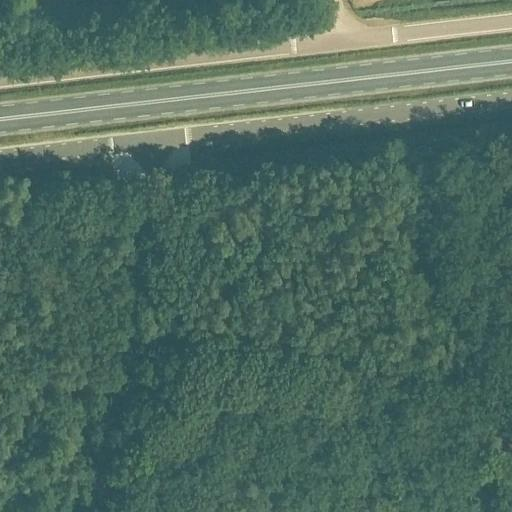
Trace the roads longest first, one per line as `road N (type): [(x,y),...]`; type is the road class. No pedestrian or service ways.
road 1 (primary): [(0,120),(511,62)]
road 2 (unclassified): [(0,82),(511,25)]
road 3 (unclassified): [(96,511),(128,349),(151,140)]
road 4 (unclassified): [(511,102),(151,140)]
road 5 (unclassified): [(0,158),(151,140)]
